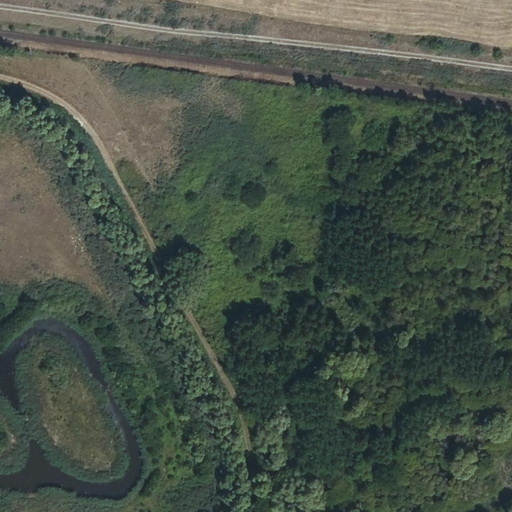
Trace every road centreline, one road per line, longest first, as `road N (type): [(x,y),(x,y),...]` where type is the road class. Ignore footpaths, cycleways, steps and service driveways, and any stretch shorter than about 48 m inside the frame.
road 1 (track): [(0,79),(66,116),(168,274),(242,419),(252,511)]
road 2 (track): [(511,69),(0,6)]
